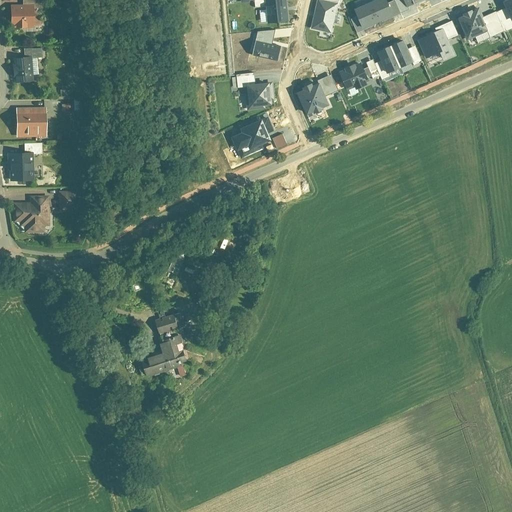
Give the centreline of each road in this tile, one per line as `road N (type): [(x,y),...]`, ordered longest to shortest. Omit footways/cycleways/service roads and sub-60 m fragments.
road 1 (residential): [(310,152),(199,199),(87,261),(10,261)]
road 2 (track): [(87,261),(99,95),(116,0)]
road 3 (unknown): [(48,265),(96,344),(141,391),(177,393),(213,355)]
road 4 (residential): [(511,64),(310,152)]
road 5 (residential): [(459,0),(333,57),(296,53)]
